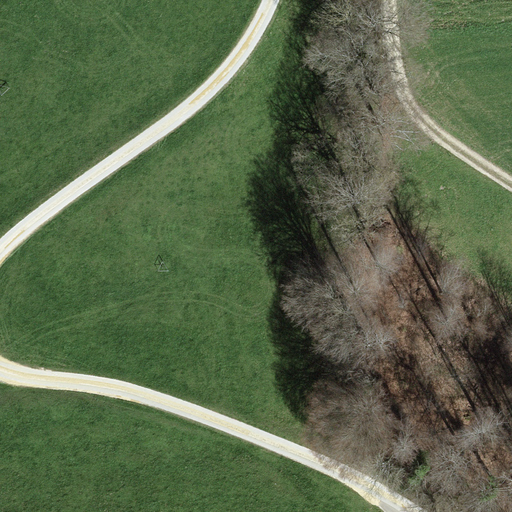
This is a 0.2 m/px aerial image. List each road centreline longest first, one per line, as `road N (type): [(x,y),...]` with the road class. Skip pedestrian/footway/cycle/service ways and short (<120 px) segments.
road 1 (unclassified): [(0,369),(107,389),(236,429),(415,511)]
road 2 (unclassified): [(272,0),(229,72),(173,123),(0,249)]
road 3 (track): [(393,0),(396,92),(467,163),(511,192)]
